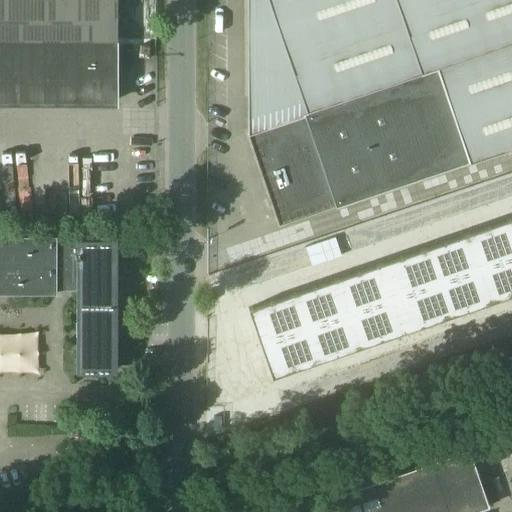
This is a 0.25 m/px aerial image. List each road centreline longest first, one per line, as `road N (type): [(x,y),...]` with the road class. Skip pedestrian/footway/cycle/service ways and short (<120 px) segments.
road 1 (unclassified): [(181,511),(182,0)]
road 2 (unknown): [(181,249),(298,229),(511,154)]
road 3 (unknown): [(181,383),(1,392)]
